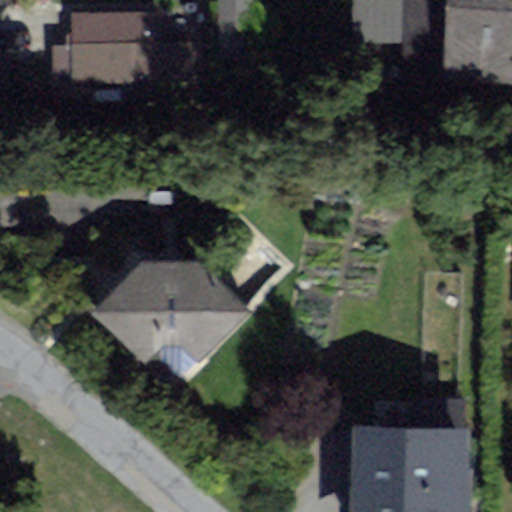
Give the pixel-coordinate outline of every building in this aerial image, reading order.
[(216,0),(215,56),(254,56),(255,0),(216,0)] [(511,0),(346,0),(345,43),(396,44),(395,76),(511,78),(511,0)] [(73,41),(54,41),(55,79),(195,76),(194,38),(162,39),(161,8),(72,10),(73,41)] [(287,267),(246,225),(206,265),(247,307),(287,267)] [(175,390),(246,313),(162,236),(91,313),(175,390)] [(458,511),(462,426),(353,421),(349,511),(458,511)]
